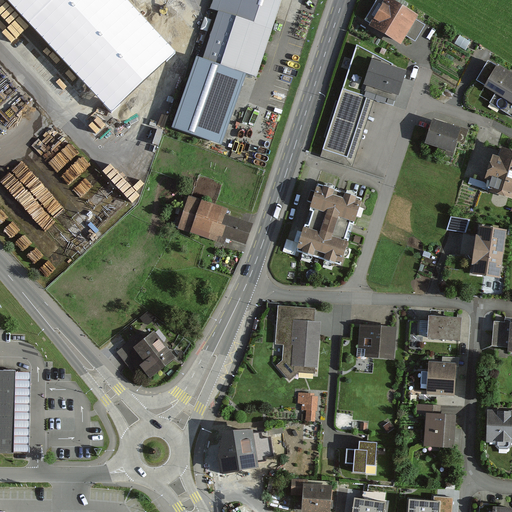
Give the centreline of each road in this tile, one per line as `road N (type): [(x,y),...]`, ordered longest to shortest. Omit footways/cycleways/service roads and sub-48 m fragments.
road 1 (tertiary): [(343,0),(245,285)]
road 2 (residential): [(488,124),(441,107),(418,109),(356,297)]
road 3 (secondary): [(159,431),(19,288)]
road 4 (secondary): [(19,288),(133,446)]
road 5 (tertiary): [(245,285),(170,437)]
road 6 (residential): [(474,466),(474,311)]
road 7 (residential): [(0,475),(96,474),(134,463)]
road 8 (residential): [(474,311),(465,303),(356,297)]
